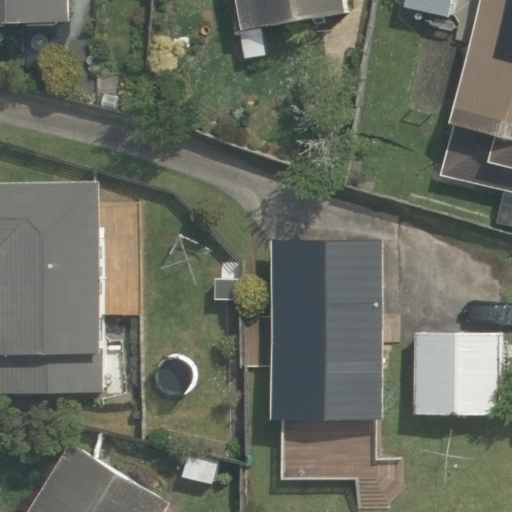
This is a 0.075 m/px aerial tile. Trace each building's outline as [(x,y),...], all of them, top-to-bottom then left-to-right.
[(0,0),(0,19),(73,19),(72,0),(0,0)] [(239,0),(243,25),(347,6),(346,0),(239,0)] [(511,0),(480,0),(453,116),(458,118),(443,172),(508,188),(499,221),(511,223),(511,0)] [(107,389),(101,176),(0,175),(0,346),(1,390),(107,389)] [(386,241),(275,240),(274,409),(386,410),(386,241)] [(511,279),(498,280),(502,329),(511,328),(511,279)] [(502,329),(419,327),(417,409),(502,411),(502,329)] [(164,511),(173,498),(74,437),(27,511),(164,511)] [(220,461),(189,453),(184,475),(215,483),(220,461)]
